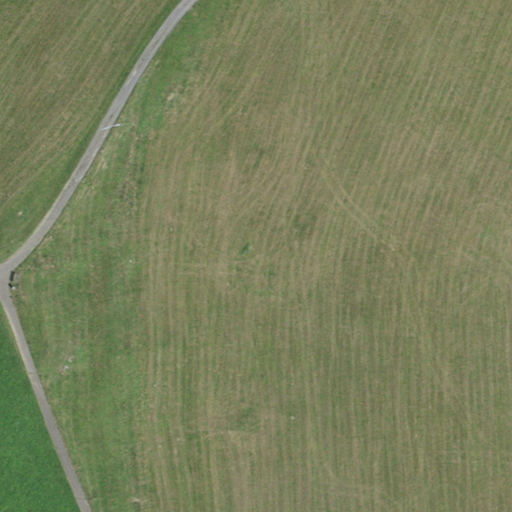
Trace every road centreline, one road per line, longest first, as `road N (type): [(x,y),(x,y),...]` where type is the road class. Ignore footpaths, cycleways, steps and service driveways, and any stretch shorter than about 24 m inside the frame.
road 1 (track): [(198,0),(0,273)]
road 2 (track): [(0,290),(90,511)]
